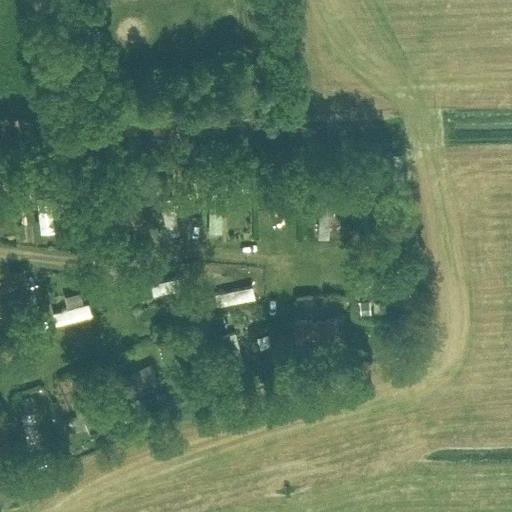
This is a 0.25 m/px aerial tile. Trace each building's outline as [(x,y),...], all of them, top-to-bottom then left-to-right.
[(371,214),(372,178),(358,178),(358,214),(371,214)] [(374,192),(391,191),(391,178),(373,179),(374,192)] [(215,191),(214,231),(226,231),(227,191),(215,191)] [(142,225),(135,192),(108,195),(114,230),(142,225)] [(290,193),(261,195),(262,206),(291,205),(290,193)] [(57,195),(42,196),(43,231),(59,231),(57,195)] [(167,198),(168,236),(181,235),(180,197),(167,198)] [(336,238),(336,205),(323,205),(323,237),(336,238)] [(359,271),(359,282),(378,284),(378,273),(359,271)] [(155,283),(158,295),(191,287),(188,274),(155,283)] [(219,291),(221,304),(260,299),(258,286),(219,291)] [(0,315),(10,313),(3,290),(0,291),(0,315)] [(238,373),(250,370),(238,332),(226,335),(238,373)] [(156,377),(150,364),(122,376),(130,396),(140,392),(138,385),(156,377)] [(25,392),(31,412),(51,405),(45,386),(25,392)]
